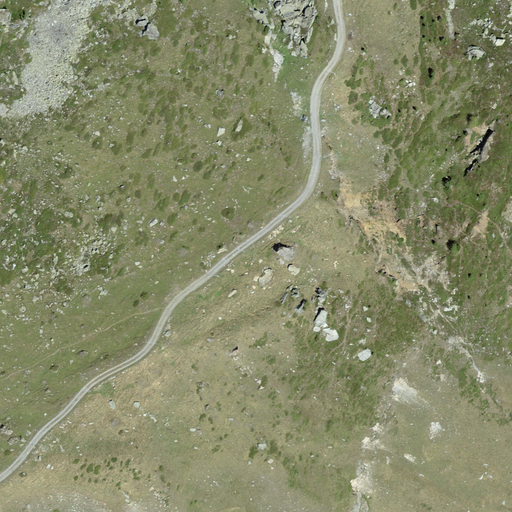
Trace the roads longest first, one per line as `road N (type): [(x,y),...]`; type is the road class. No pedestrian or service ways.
road 1 (track): [(165,312),(298,207),(313,170),(317,80),(340,37),(339,0)]
road 2 (track): [(0,475),(93,380),(149,347),(165,312)]
